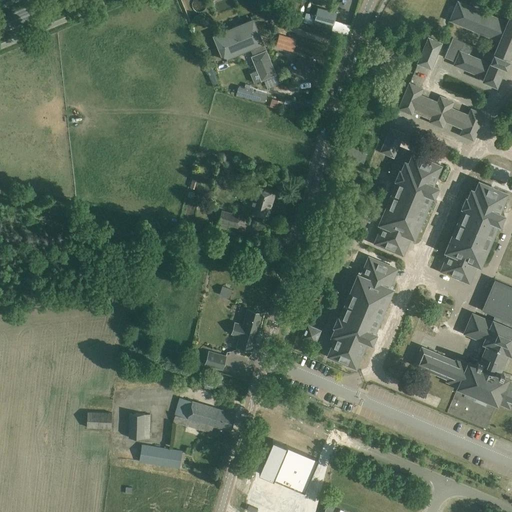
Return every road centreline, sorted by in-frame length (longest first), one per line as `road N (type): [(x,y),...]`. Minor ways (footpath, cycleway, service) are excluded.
road 1 (unclassified): [(264,358),(370,0)]
road 2 (residential): [(334,387),(511,464)]
road 3 (unclassified): [(219,511),(264,358)]
road 4 (residential): [(334,387),(372,371),(416,271)]
road 5 (residential): [(416,271),(466,154),(483,142)]
